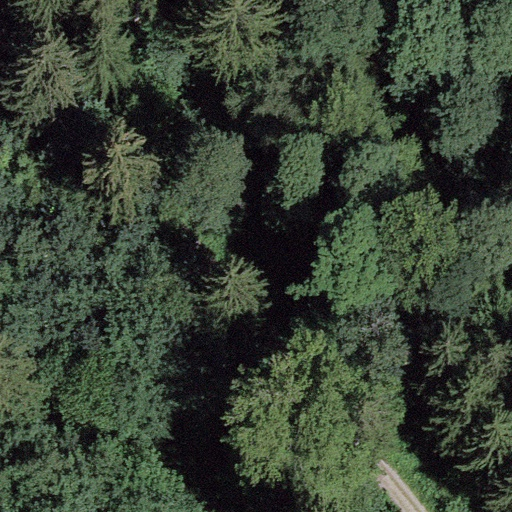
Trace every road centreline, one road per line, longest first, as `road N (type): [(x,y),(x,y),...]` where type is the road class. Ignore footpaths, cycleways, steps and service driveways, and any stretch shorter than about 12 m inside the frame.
road 1 (track): [(0,16),(403,511)]
road 2 (track): [(215,511),(0,390)]
